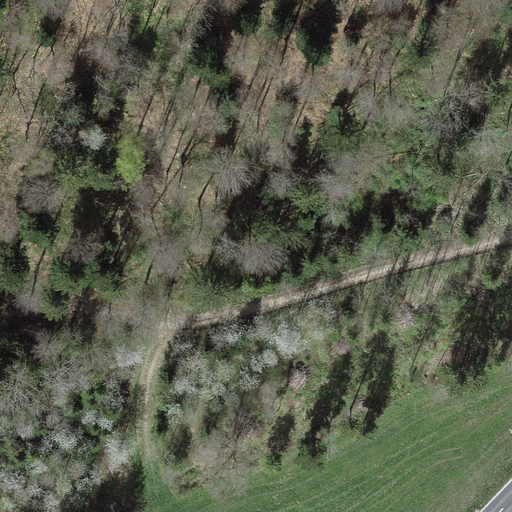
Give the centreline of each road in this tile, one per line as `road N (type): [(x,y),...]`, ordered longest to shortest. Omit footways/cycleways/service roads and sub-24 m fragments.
road 1 (track): [(511,236),(215,318),(174,322),(44,304),(0,310)]
road 2 (track): [(174,322),(139,404),(119,511)]
